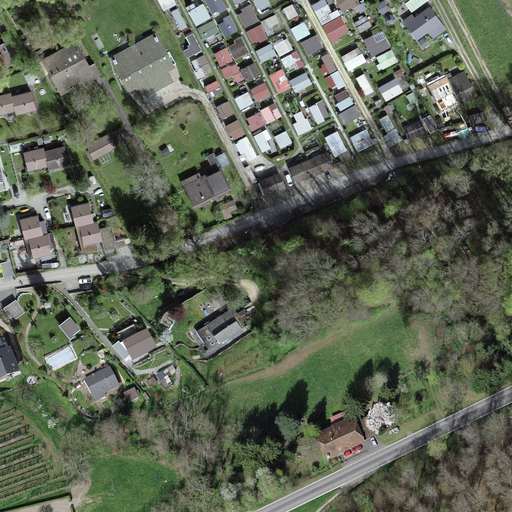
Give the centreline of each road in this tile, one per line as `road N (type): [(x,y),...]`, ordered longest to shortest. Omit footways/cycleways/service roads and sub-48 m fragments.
road 1 (residential): [(0,285),(162,255),(393,164),(511,128)]
road 2 (track): [(265,214),(203,97),(184,89),(160,101)]
road 3 (secondary): [(511,393),(372,463)]
road 4 (track): [(447,0),(511,118)]
